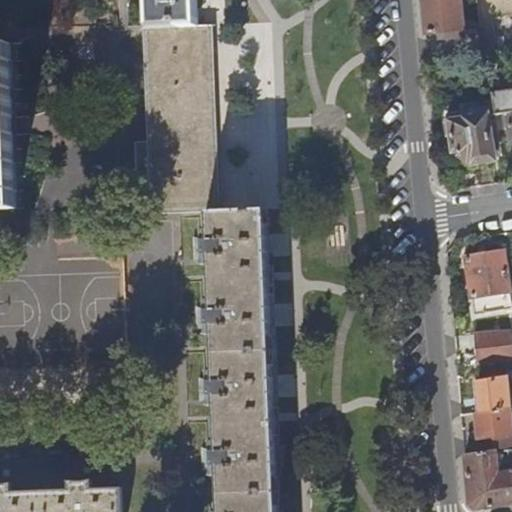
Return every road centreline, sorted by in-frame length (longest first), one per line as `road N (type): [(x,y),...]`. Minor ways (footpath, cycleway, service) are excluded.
road 1 (residential): [(452,511),(424,219)]
road 2 (residential): [(424,219),(400,0)]
